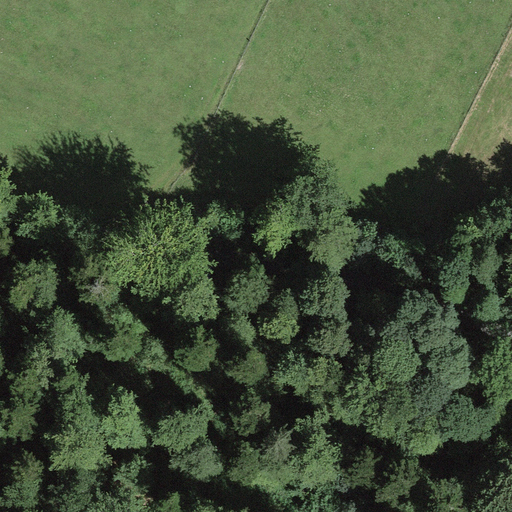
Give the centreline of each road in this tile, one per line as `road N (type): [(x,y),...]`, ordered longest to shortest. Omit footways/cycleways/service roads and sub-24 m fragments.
road 1 (residential): [(511,335),(392,291),(0,197)]
road 2 (track): [(0,234),(83,260),(155,311),(188,384),(214,511)]
road 3 (track): [(185,245),(263,365),(311,511)]
